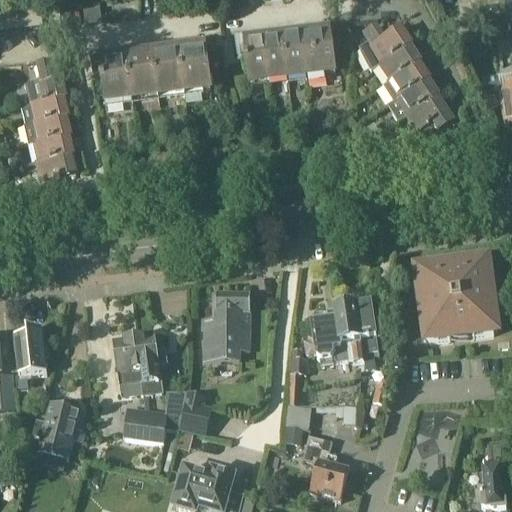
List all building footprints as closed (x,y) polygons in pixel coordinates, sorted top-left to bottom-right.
[(511,0),(503,0),(507,28),(511,27),(511,0)] [(41,8),(31,10),(33,30),(43,28),(41,8)] [(31,10),(20,11),(22,31),(33,30),(31,10)] [(7,12),(9,32),(22,31),(20,11),(7,12)] [(0,13),(0,33),(9,32),(7,12),(0,13)] [(383,38),(377,29),(365,37),(371,46),(361,53),(367,78),(381,68),(385,65),(410,50),(412,49),(401,33),(403,32),(403,31),(401,32),(398,28),(383,38)] [(337,77),(330,29),(244,41),(251,88),(337,77)] [(91,61),(92,67),(100,66),(103,84),(101,84),(101,89),(104,88),(106,108),(107,108),(123,103),(125,105),(133,104),(133,106),(134,106),(134,104),(149,99),(150,102),(159,101),(159,103),(160,103),(160,100),(175,96),(176,98),(185,97),(185,99),(186,99),(186,97),(201,92),(202,95),(212,93),(205,45),(91,61)] [(381,68),(394,82),(419,67),(421,66),(410,50),(385,65),(381,68)] [(21,113),(64,103),(66,102),(61,84),(63,83),(63,82),(59,66),(38,71),(38,72),(40,72),(46,86),(28,91),(35,108),(30,110),(21,112),(21,113)] [(399,102),(428,84),(430,83),(419,67),(394,82),(384,89),(394,105),(399,102)] [(439,100),(428,84),(399,102),(394,105),(387,109),(398,126),(407,119),(412,117),(437,101),(439,100)] [(511,89),(501,91),(506,131),(510,130),(511,132),(511,89)] [(454,126),(437,101),(412,117),(407,119),(416,132),(414,133),(414,134),(416,133),(425,145),(454,126)] [(64,103),(21,113),(26,130),(24,130),(24,131),(33,129),(66,122),(68,121),(64,103)] [(33,129),(24,131),(29,150),(36,148),(36,149),(69,141),(71,140),(66,122),(33,129)] [(69,141),(36,149),(43,165),(38,167),(39,168),(72,160),(74,159),(69,141)] [(76,178),(72,160),(39,168),(46,184),(44,185),(44,187),(76,178)] [(444,273),(442,274),(420,277),(417,281),(420,303),(425,302),(428,323),(423,323),(426,345),(430,348),(452,345),(451,340),(472,337),(472,343),(494,340),(497,335),(494,314),(489,314),(486,294),(492,293),(489,271),(484,268),(463,271),(460,270),(458,269),(456,269),(454,269),(453,269),(450,270),(448,270),(445,271),(444,273)] [(204,366),(240,367),(240,357),(250,357),(251,299),(217,298),(216,316),(214,318),(214,326),(205,325),(204,366)] [(334,314),(335,319),(338,333),(348,331),(352,350),(356,349),(357,354),(363,353),(364,366),(366,375),(375,373),(373,356),(378,356),(376,341),(382,340),(385,337),(383,327),(380,325),(374,325),(371,309),(369,300),(353,303),(355,311),(334,314)] [(338,333),(335,319),(328,320),(328,321),(324,318),(316,319),(316,320),(313,323),(311,323),(314,341),(309,342),(309,346),(305,347),(307,359),(317,358),(317,362),(320,364),(321,370),(334,368),(333,362),(336,361),(337,367),(353,364),(354,368),(364,366),(363,353),(357,354),(356,349),(352,350),(348,331),(338,333)] [(15,341),(18,381),(17,381),(18,396),(28,395),(32,381),(46,379),(42,333),(26,334),(27,340),(15,341)] [(142,400),(162,398),(158,370),(168,369),(166,353),(156,354),(154,340),(137,342),(142,387),(141,387),(142,400)] [(142,400),(141,387),(142,387),(137,342),(113,345),(119,390),(120,390),(122,403),(142,400)] [(290,378),(299,379),(306,379),(307,365),(301,365),(301,356),(291,356),(290,378)] [(0,377),(0,415),(16,414),(13,380),(0,381),(0,377)] [(299,379),(290,378),(288,411),(297,412),(299,379)] [(385,410),(390,390),(377,387),(372,407),(385,410)] [(207,401),(187,396),(187,398),(185,408),(180,435),(207,442),(213,412),(205,411),(207,401)] [(184,408),(185,408),(187,398),(168,398),(167,419),(166,434),(178,434),(184,408)] [(68,464),(74,442),(83,445),(89,425),(79,422),(80,417),(51,409),(47,426),(37,424),(34,438),(42,441),(38,456),(68,464)] [(297,412),(288,411),(287,432),(309,435),(312,414),(297,412)] [(127,423),(124,444),(147,447),(150,417),(130,415),(129,423),(127,423)] [(147,447),(164,449),(166,434),(167,419),(150,417),(147,447)] [(14,418),(0,419),(0,433),(15,432),(14,418)] [(30,423),(21,421),(15,444),(25,446),(30,423)] [(309,441),(307,449),(303,464),(318,468),(311,498),(342,506),(351,470),(337,467),(339,462),(329,460),(333,447),(309,441)] [(488,447),(488,449),(490,470),(486,470),(484,473),(485,497),(480,498),(481,511),(506,511),(505,499),(504,499),(502,469),(501,469),(501,467),(506,467),(504,446),(488,447)] [(210,480),(184,472),(174,511),(176,511),(197,511),(198,511),(199,511),(241,511),(245,498),(244,498),(242,502),(230,498),(235,480),(212,474),(210,480)] [(273,496),(263,494),(260,504),(271,506),(272,499),(273,496)] [(243,511),(252,511),(254,505),(246,503),(243,511)]
